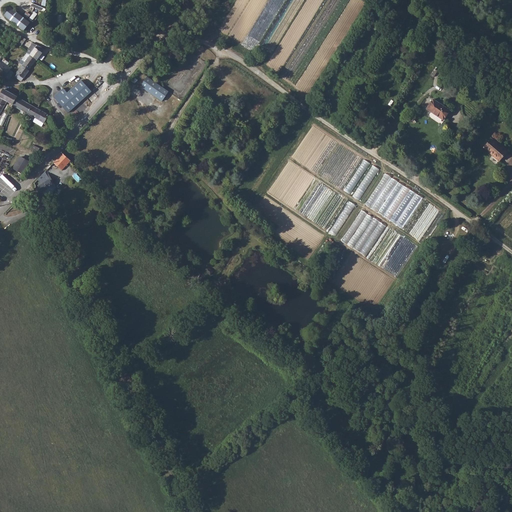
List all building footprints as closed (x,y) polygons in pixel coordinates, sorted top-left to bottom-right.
[(30,23),(10,7),(4,16),(24,31),(30,23)] [(34,44),(27,54),(34,59),(39,52),(38,51),(41,47),(34,44)] [(14,74),(13,75),(20,80),(27,70),(27,69),(33,60),(34,59),(27,54),(22,61),(19,60),(17,62),(20,64),(15,72),(16,72),(14,74)] [(0,73),(7,79),(12,72),(0,63),(0,73)] [(141,86),(163,101),(170,91),(147,76),(141,86)] [(63,90),(54,98),(60,104),(68,112),(90,91),(83,83),(80,80),(77,83),(66,93),(63,90)] [(8,92),(5,90),(3,95),(6,97),(4,100),(5,101),(11,104),(15,96),(17,94),(9,90),(8,92)] [(15,96),(11,104),(22,110),(26,102),(15,96)] [(26,102),(22,110),(32,116),(37,108),(26,102)] [(449,115),(433,104),(427,113),(443,124),(449,115)] [(37,108),(32,116),(43,122),(47,114),(37,108)] [(58,112),(52,115),(58,126),(64,122),(58,112)] [(496,151),(488,143),(481,151),(495,165),(504,155),(498,150),(496,151)] [(62,155),(53,164),(62,171),(70,162),(68,161),(62,155)] [(27,161),(19,156),(12,167),(21,172),(27,161)] [(351,194),(370,162),(364,159),(345,191),(351,194)] [(359,200),(380,169),(374,165),(353,196),(359,200)] [(330,181),(341,188),(349,174),(343,171),(342,173),(337,170),(330,181)] [(44,173),(39,180),(40,185),(38,186),(41,193),(53,186),(44,173)] [(328,230),(346,198),(323,184),(305,217),(328,230)] [(331,233),(337,236),(355,204),(349,200),(331,233)]
